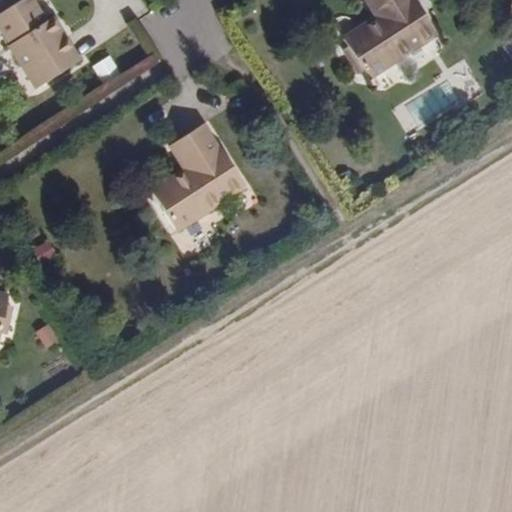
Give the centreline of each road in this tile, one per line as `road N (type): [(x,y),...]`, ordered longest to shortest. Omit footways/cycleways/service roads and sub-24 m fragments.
road 1 (track): [(511,134),(0,453)]
road 2 (track): [(195,11),(228,69),(250,77),(348,236)]
